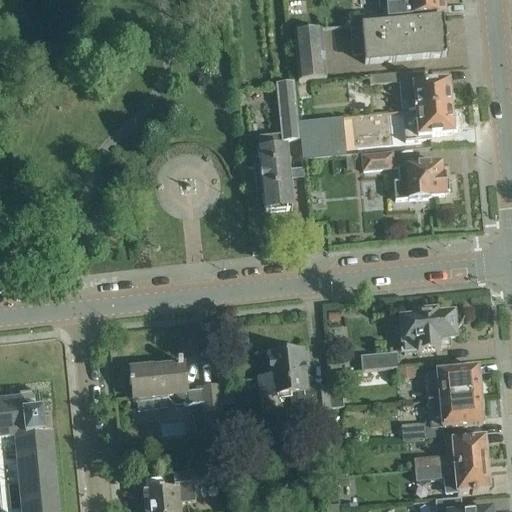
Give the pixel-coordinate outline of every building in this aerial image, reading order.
[(442,0),(380,0),(383,22),(444,15),(442,0)] [(361,27),(362,45),(364,65),(445,57),(446,56),(442,20),(361,27)] [(298,84),(326,81),(321,31),(293,34),(298,84)] [(410,73),(369,77),(369,87),(399,84),(401,97),(402,114),(451,110),(451,107),(453,104),(453,98),(449,95),(448,83),(431,84),(431,81),(411,83),(410,73)] [(276,85),(278,107),(281,136),(268,138),(269,151),(258,152),(259,168),(254,168),(256,192),(262,192),(264,215),(265,215),(265,214),(290,211),(290,212),(292,212),(286,150),(283,150),(282,143),(299,142),(293,83),(276,85)] [(402,115),(390,116),(393,144),(405,143),(405,144),(412,143),(437,141),(436,137),(453,136),(452,125),(455,121),(455,116),(451,113),(451,110),(402,114),(402,115)] [(358,155),(357,144),(346,145),(343,118),(299,122),(303,161),(358,155)] [(392,170),(390,156),(363,158),(364,173),(392,170)] [(399,184),(394,185),(395,204),(428,202),(427,200),(445,198),(443,179),(441,179),(440,167),(398,170),(399,184)] [(446,348),(445,341),(454,340),(452,317),(435,319),(434,315),(431,315),(430,313),(419,314),(419,316),(415,316),(416,320),(401,321),(404,353),(415,352),(416,355),(440,353),(440,350),(449,349),(449,347),(446,348)] [(259,380),(261,398),(306,393),(304,378),(309,377),(307,361),(302,362),(302,354),(269,357),(271,379),(259,380)] [(361,373),(397,370),(396,355),(360,358),(361,373)] [(178,368),(151,371),(151,370),(130,372),(132,383),(129,383),(129,386),(132,386),(133,401),(176,397),(177,408),(203,405),(206,433),(222,432),(218,389),(202,391),(202,392),(185,393),(183,368),(182,368),(181,362),(177,362),(178,368)] [(398,381),(414,379),(413,369),(397,371),(398,381)] [(427,403),(479,398),(477,371),(425,376),(427,403)] [(331,411),(343,410),(340,388),(328,389),(331,411)] [(329,423),(326,389),(313,391),(316,424),(329,423)] [(0,443),(14,442),(20,511),(59,511),(51,437),(44,438),(41,415),(40,415),(38,394),(19,396),(20,403),(0,405),(0,443)] [(482,426),(479,398),(427,403),(430,431),(482,426)] [(401,425),(402,441),(426,439),(425,423),(401,425)] [(329,430),(320,430),(321,452),(331,451),(329,430)] [(453,460),(447,460),(447,459),(413,463),(414,473),(486,467),(484,440),(452,443),(453,460)] [(486,467),(414,473),(415,483),(443,480),(445,496),(488,492),(486,467)] [(144,511),(180,511),(179,503),(192,502),(190,490),(142,495),(144,511)] [(490,511),(489,511),(461,511),(461,500),(434,503),(435,511),(490,511)]
